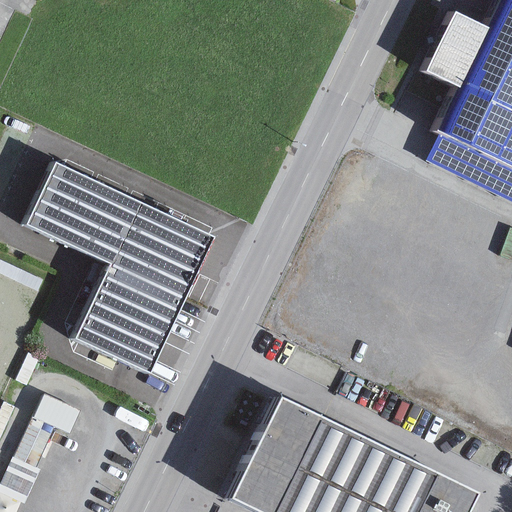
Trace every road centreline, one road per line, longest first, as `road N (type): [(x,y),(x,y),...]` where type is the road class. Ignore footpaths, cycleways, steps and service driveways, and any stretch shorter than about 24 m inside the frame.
road 1 (primary): [(143,511),(392,0)]
road 2 (unknown): [(79,511),(111,427),(77,399),(49,390)]
